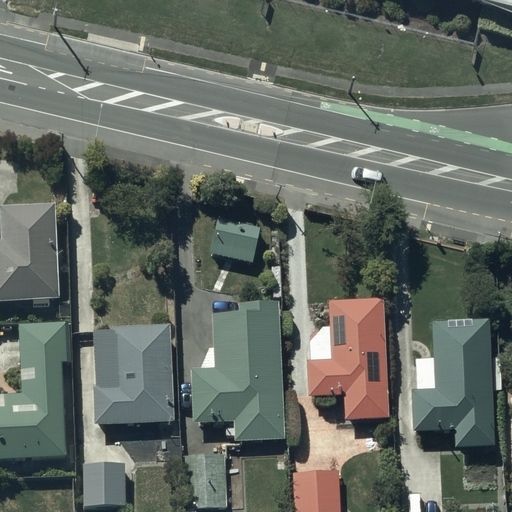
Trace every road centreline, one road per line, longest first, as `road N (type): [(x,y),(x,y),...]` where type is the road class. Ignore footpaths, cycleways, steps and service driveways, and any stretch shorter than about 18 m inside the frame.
road 1 (trunk): [(307,143),(0,73)]
road 2 (trunk): [(511,183),(307,143)]
road 3 (trunk): [(307,143),(511,130)]
